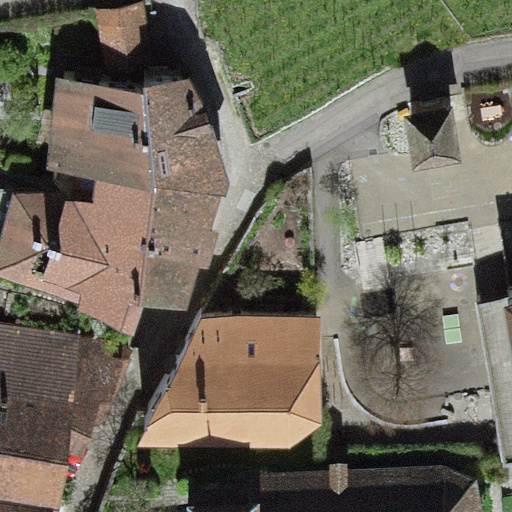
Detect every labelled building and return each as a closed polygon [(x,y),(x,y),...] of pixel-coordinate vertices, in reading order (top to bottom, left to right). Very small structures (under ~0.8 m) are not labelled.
[(110,59),(147,54),(138,0),(101,7),(110,59)] [(188,104),(179,66),(150,68),(149,81),(148,107),(146,160),(145,177),(213,170),(188,104)] [(116,157),(146,160),(148,107),(149,81),(64,72),(56,151),(63,151),(60,177),(112,183),(116,157)] [(448,115),(411,121),(419,162),(454,155),(448,115)] [(0,253),(131,298),(141,267),(145,177),(146,160),(116,157),(112,183),(60,177),(58,191),(23,195),(18,212),(0,206),(0,253)] [(193,238),(202,241),(213,212),(202,208),(213,170),(145,177),(141,267),(181,274),(193,238)] [(511,260),(511,225),(498,228),(504,262),(511,260)] [(314,405),(315,312),(200,312),(143,418),(291,419),(314,405)] [(73,408),(101,416),(129,356),(116,338),(95,332),(94,335),(48,333),(11,323),(0,323),(0,480),(46,490),(73,408)] [(476,511),(472,491),(444,479),(251,489),(251,496),(196,499),(196,511),(476,511)] [(0,511),(62,511),(67,500),(46,490),(0,480),(0,511)]
